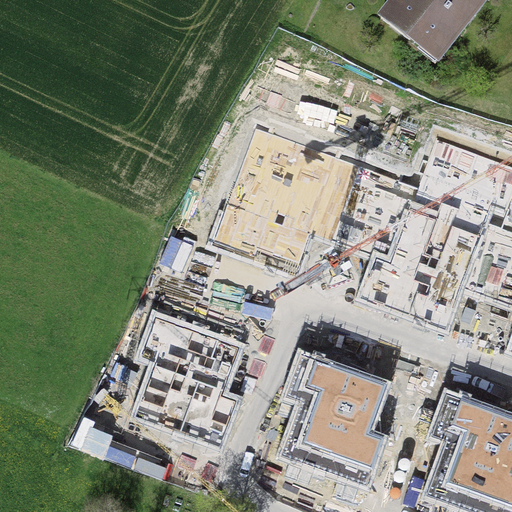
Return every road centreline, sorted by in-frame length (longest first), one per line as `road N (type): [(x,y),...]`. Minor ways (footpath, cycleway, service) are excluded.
road 1 (residential): [(267,511),(249,502),(246,487),(311,314)]
road 2 (residential): [(511,380),(311,314)]
